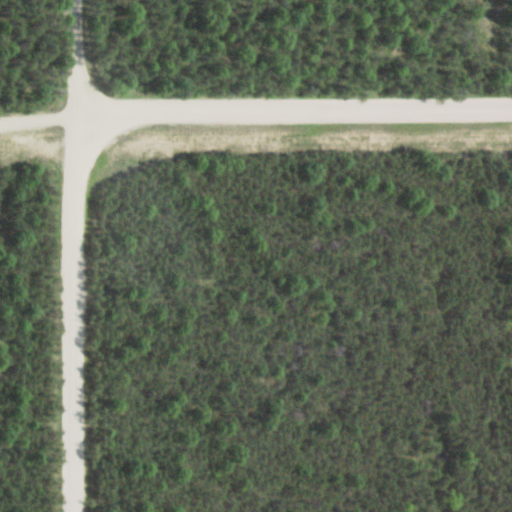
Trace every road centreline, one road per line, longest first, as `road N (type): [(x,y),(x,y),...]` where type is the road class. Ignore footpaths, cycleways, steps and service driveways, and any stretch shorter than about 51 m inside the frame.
road 1 (residential): [(511,105),(71,116),(0,125)]
road 2 (residential): [(67,511),(67,0)]
